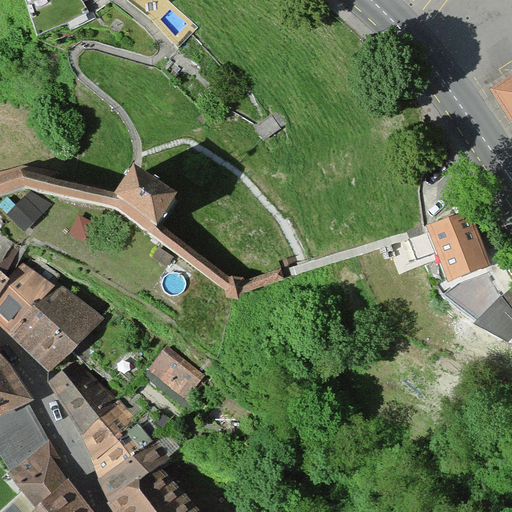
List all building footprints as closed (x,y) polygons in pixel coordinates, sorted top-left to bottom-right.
[(27,0),(26,1),(38,47),(89,16),(78,0),(27,0)] [(511,82),(490,95),(511,128),(511,82)] [(288,125),(280,113),(254,132),(262,143),(288,125)] [(117,211),(154,233),(173,201),(135,179),(117,211)] [(491,276),(463,220),(428,237),(456,294),(491,276)] [(0,250),(4,247),(0,243),(0,316),(58,372),(101,328),(34,263),(20,278),(0,259),(0,250)] [(511,291),(503,300),(473,335),(511,352),(511,291)] [(169,344),(150,365),(186,397),(205,376),(169,344)] [(0,452),(22,490),(35,509),(66,482),(53,465),(59,460),(26,414),(43,403),(21,369),(0,349),(0,452)] [(81,364),(57,388),(98,456),(116,508),(118,511),(199,511),(163,475),(178,456),(163,443),(154,454),(130,431),(140,419),(81,364)] [(35,509),(31,511),(93,511),(66,482),(35,509)]
